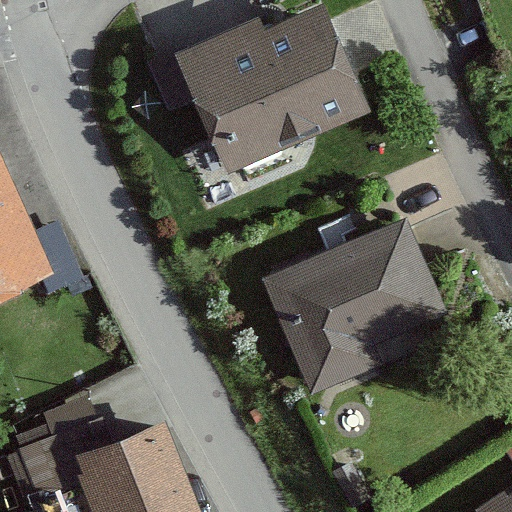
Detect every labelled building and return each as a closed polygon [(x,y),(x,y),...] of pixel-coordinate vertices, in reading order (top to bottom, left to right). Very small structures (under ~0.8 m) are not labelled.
[(174,51),(226,174),(362,116),(315,6),(258,30),(253,17),(174,51)] [(0,287),(39,269),(48,265),(31,227),(0,162),(0,287)] [(56,216),(31,227),(48,265),(39,269),(48,290),(83,274),(56,216)] [(405,217),(258,282),(308,396),(379,365),(369,342),(445,308),(405,217)] [(77,446),(108,435),(90,389),(44,406),(49,418),(14,431),(40,496),(82,480),(76,465),(84,462),(77,446)] [(99,511),(103,511),(201,511),(164,414),(108,435),(77,446),(84,462),(76,465),(82,480),(93,511),(99,511)] [(511,511),(511,491),(481,511),(511,511)]
